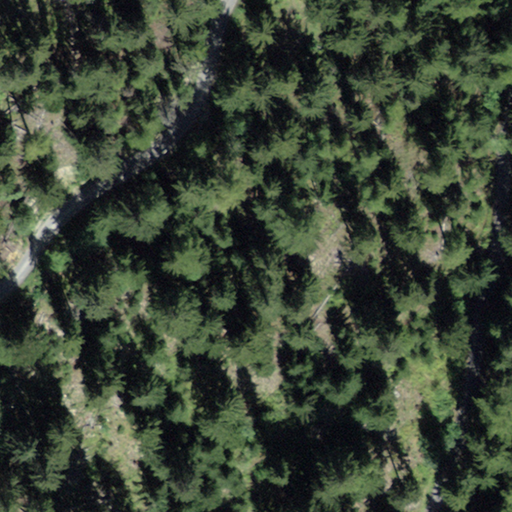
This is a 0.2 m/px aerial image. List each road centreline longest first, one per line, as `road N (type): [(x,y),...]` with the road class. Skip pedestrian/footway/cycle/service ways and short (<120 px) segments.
road 1 (track): [(0,291),(70,207),(153,153),(194,115),(228,0)]
road 2 (track): [(511,147),(502,239),(432,511)]
